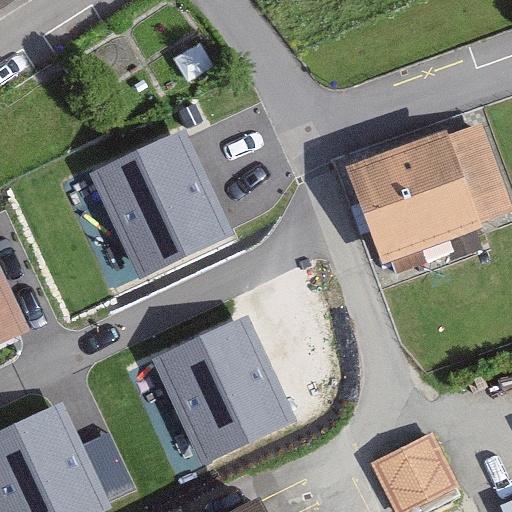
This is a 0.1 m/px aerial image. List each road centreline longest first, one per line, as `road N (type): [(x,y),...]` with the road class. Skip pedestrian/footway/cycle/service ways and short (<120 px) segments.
road 1 (residential): [(311,122),(381,354),(388,420)]
road 2 (residential): [(311,122),(511,60)]
road 3 (residential): [(244,0),(311,122)]
